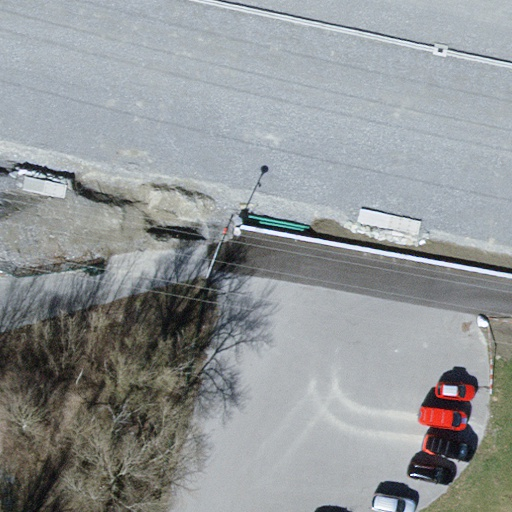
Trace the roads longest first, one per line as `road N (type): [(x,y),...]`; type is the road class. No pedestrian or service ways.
road 1 (motorway): [(0,38),(511,141)]
road 2 (unclassified): [(325,377),(417,271),(511,289)]
road 3 (unclassified): [(325,377),(213,511)]
